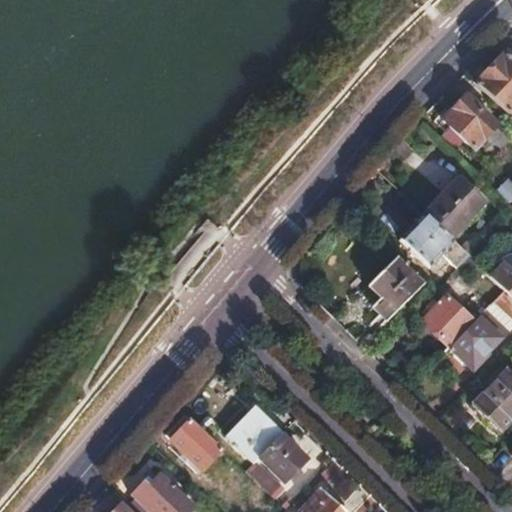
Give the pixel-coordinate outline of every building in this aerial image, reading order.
[(511,62),(505,56),(475,87),(507,117),(511,110),(511,62)] [(465,99),(443,123),(472,150),(494,127),(465,99)] [(508,206),(511,202),(511,183),(506,179),(493,193),(508,206)] [(456,182),(424,217),(449,240),(481,205),(456,182)] [(449,240),(424,217),(401,243),(422,264),(428,258),(435,264),(442,257),(455,269),(466,257),(449,240)] [(455,269),(451,274),(467,289),(483,273),(466,257),(455,269)] [(396,259),(367,289),(379,301),(371,310),(385,324),(422,284),(396,259)] [(511,276),(500,290),(504,293),(511,300),(511,276)] [(511,300),(504,293),(493,305),(511,323),(511,300)] [(421,324),(448,350),(472,325),(444,299),(421,324)] [(511,323),(493,305),(485,312),(507,332),(511,326),(511,323)] [(472,325),(448,350),(472,372),(502,340),(502,338),(507,332),(485,312),(472,325)] [(511,378),(506,373),(474,406),(501,434),(511,422),(511,378)] [(258,461),(281,438),(253,412),(228,439),(255,464),(258,461)] [(220,451),(189,422),(176,434),(181,439),(174,447),(201,472),(220,451)] [(306,462),(281,438),(258,461),(283,485),(306,462)] [(144,485),(131,498),(136,503),(145,511),(192,511),(193,511),(158,479),(148,489),(144,485)] [(316,497),(302,511),(341,511),(324,495),(319,501),(316,497)] [(145,511),(136,503),(127,511),(145,511)]
